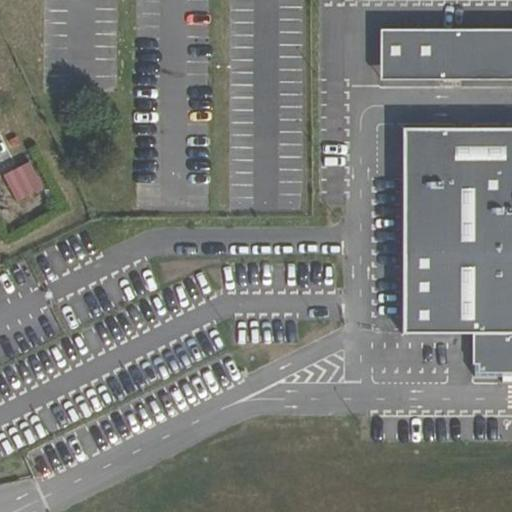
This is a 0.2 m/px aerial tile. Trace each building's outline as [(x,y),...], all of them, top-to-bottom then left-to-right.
[(511,71),(434,72),(434,121),(511,120),(511,71)] [(407,121),(407,72),(354,72),(354,121),(407,121)] [(407,121),(434,121),(434,72),(407,72),(407,121)] [(1,176),(14,204),(43,190),(31,162),(1,176)] [(501,411),(511,410),(511,169),(376,169),(376,369),(446,369),(446,411),(473,411),(473,417),(501,417),(501,411)]
